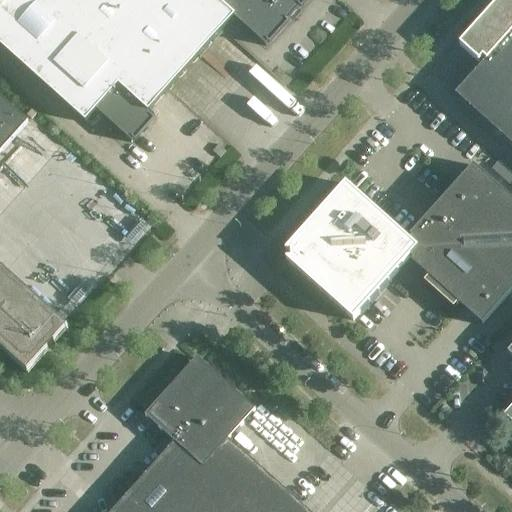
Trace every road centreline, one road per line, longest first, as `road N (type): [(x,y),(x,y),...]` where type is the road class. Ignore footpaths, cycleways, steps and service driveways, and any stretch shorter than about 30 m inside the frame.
road 1 (unclassified): [(464,511),(185,261)]
road 2 (unclassified): [(185,261),(421,0)]
road 3 (unclassified): [(30,435),(185,261)]
